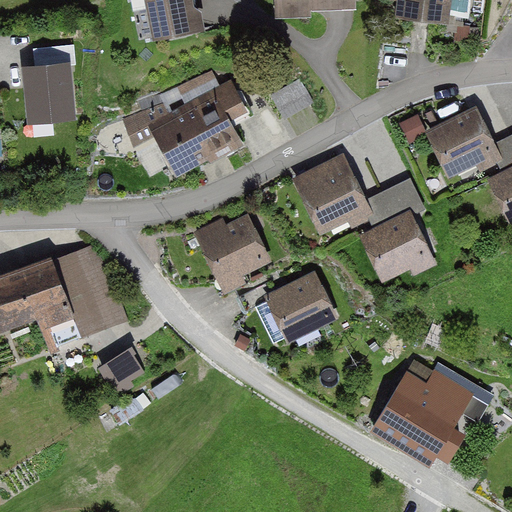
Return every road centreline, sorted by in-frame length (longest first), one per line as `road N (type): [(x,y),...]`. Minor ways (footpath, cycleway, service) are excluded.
road 1 (residential): [(475,511),(214,353),(116,232),(114,215)]
road 2 (residential): [(114,215),(195,203),(428,85),(511,71)]
